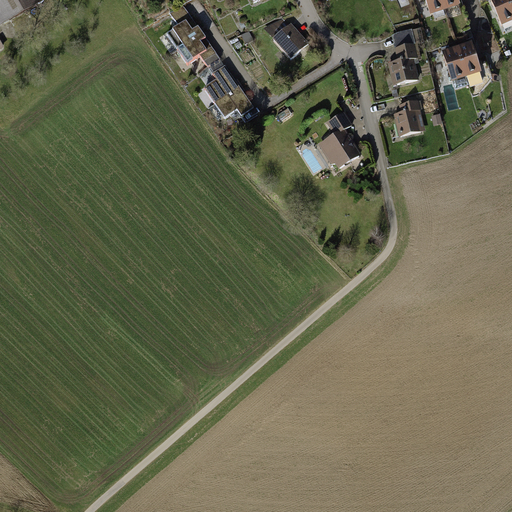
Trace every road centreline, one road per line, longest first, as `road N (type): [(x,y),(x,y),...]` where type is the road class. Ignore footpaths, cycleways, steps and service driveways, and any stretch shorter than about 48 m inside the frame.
road 1 (track): [(89,511),(383,256),(394,223),(382,169)]
road 2 (residential): [(303,0),(316,25),(358,62),(382,169)]
